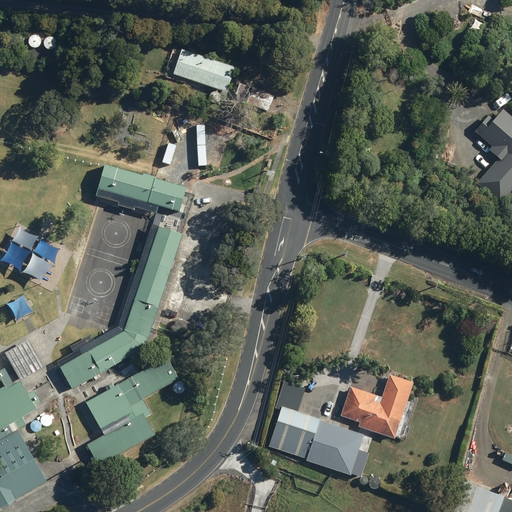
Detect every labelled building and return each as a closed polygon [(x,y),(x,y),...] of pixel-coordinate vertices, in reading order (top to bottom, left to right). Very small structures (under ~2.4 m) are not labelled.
[(179,52),(171,76),(224,94),(232,69),(179,52)] [(252,88),(246,102),(267,111),(273,97),(252,88)] [(497,159),(476,184),(499,205),(511,189),(511,115),(510,117),(502,110),(493,120),(487,116),(474,131),(492,146),(488,151),(497,159)] [(154,182),(102,168),(95,193),(178,216),(185,191),(154,182)] [(76,351),(80,357),(59,369),(71,391),(135,354),(122,332),(146,340),(181,235),(151,225),(118,327),(76,351)] [(26,341),(2,354),(18,383),(42,370),(26,341)] [(102,437),(85,447),(97,469),(153,436),(144,418),(150,415),(141,400),(177,380),(165,358),(114,387),(111,382),(97,389),(100,395),(84,405),(102,437)] [(350,385),(340,414),(359,421),(357,425),(393,437),(412,381),(388,373),(378,401),(373,400),(375,394),(350,385)] [(0,509),(44,485),(15,433),(25,427),(21,420),(35,412),(33,408),(39,404),(33,394),(27,397),(19,384),(5,392),(4,389),(0,391),(0,392),(1,394),(0,394),(0,509)] [(309,448),(305,459),(349,473),(362,433),(319,419),(319,417),(281,405),(271,435),(309,448)] [(379,480),(361,475),(358,486),(376,491),(379,480)] [(454,511),(498,511),(504,496),(502,496),(465,482),(461,493),(454,511)]
